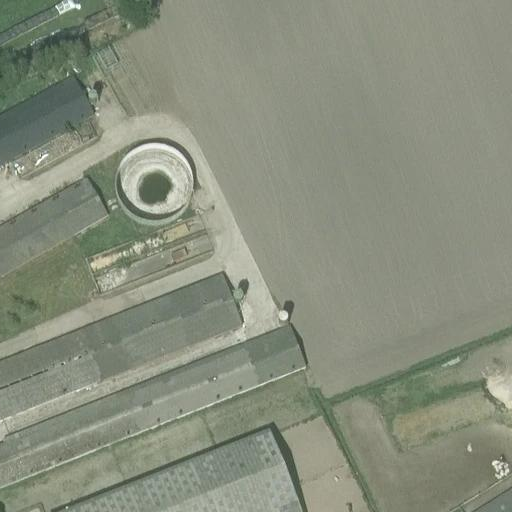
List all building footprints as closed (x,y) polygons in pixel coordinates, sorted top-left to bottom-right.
[(72,80),(0,118),(0,169),(93,119),(72,80)] [(127,145),(113,192),(124,195),(119,213),(174,230),(194,166),(127,145)] [(86,183),(0,230),(0,280),(107,221),(86,183)] [(0,424),(241,330),(223,279),(0,366),(0,424)] [(0,449),(0,490),(304,372),(289,331),(3,442),(5,448),(0,449)] [(298,511),(269,436),(76,511),(298,511)] [(511,511),(511,491),(478,511),(511,511)]
